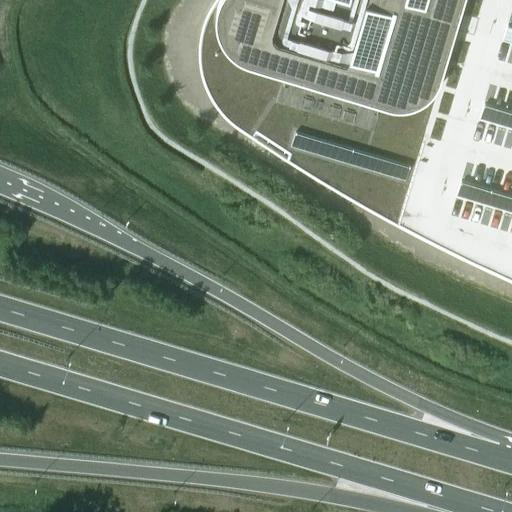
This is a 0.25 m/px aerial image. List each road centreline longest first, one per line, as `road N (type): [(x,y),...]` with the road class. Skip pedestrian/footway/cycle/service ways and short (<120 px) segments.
road 1 (primary): [(497,457),(458,422),(0,184)]
road 2 (track): [(511,341),(392,287),(173,144),(144,111),(129,72),(130,35),(143,0)]
road 3 (primary): [(497,457),(0,309)]
road 4 (primary): [(0,364),(473,506)]
road 5 (primary): [(0,459),(414,511),(473,506)]
road 6 (unknown): [(511,221),(464,211),(429,190),(449,119)]
road 7 (unknown): [(449,119),(492,0)]
